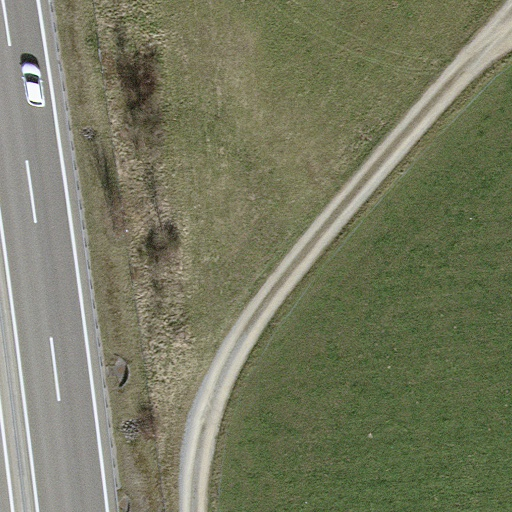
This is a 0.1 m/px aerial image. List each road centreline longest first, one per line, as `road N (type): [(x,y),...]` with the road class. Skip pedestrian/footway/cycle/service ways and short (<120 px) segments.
road 1 (track): [(511,15),(251,328),(214,402),(196,511)]
road 2 (trunk): [(75,511),(5,0)]
